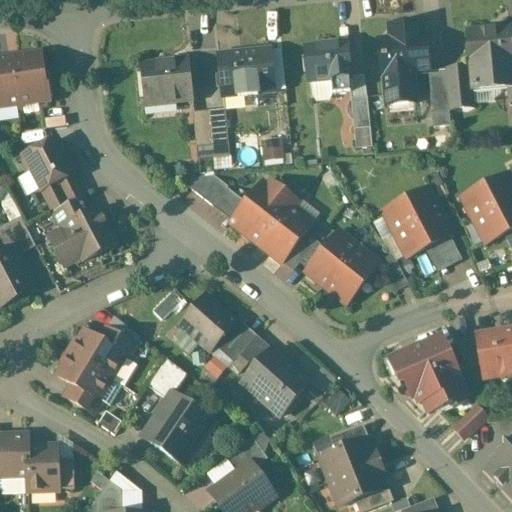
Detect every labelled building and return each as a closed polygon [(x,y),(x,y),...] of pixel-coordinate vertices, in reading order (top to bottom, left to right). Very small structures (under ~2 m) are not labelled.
[(391,40),(379,41),(383,79),(384,78),(386,98),(415,96),(413,76),(429,74),(426,37),(420,38),(419,26),(390,29),(391,40)] [(511,58),(509,29),(468,33),(471,69),(509,66),(511,65),(511,58)] [(346,45),(306,49),(310,84),(330,82),(332,97),(351,95),(346,45)] [(270,53),(218,58),(222,97),(224,97),(223,94),(273,89),(273,92),(274,92),(270,53)] [(0,60),(0,108),(47,102),(40,55),(0,60)] [(189,61),(155,65),(155,66),(141,67),(145,107),(193,102),(189,61)] [(509,66),(471,69),(471,76),(472,76),(474,95),(511,91),(509,66)] [(471,76),(446,79),(448,102),(474,100),(474,95),(472,76),(471,76)] [(446,79),(429,80),(432,114),(449,112),(448,102),(446,79)] [(367,98),(351,100),(354,131),(370,129),(367,98)] [(225,111),(208,113),(211,147),(228,145),(225,111)] [(449,112),(432,114),(433,129),(451,127),(449,112)] [(208,113),(193,114),(196,148),(211,147),(208,113)] [(287,159),(285,137),(264,138),(265,161),(287,159)] [(56,141),(24,157),(24,159),(23,164),(29,177),(36,179),(38,178),(43,189),(41,190),(40,191),(41,193),(44,191),(71,178),(74,176),(56,141)] [(511,183),(508,176),(462,200),(474,222),(468,226),(475,223),(486,246),(505,236),(511,232),(511,183)] [(71,178),(44,191),(55,214),(82,200),(82,199),(71,178)] [(215,178),(179,182),(212,208),(213,209),(228,190),(228,189),(215,178)] [(297,204),(271,184),(268,188),(263,185),(247,205),(232,224),(231,226),(282,265),(283,264),(300,241),(314,225),(294,209),(297,204)] [(228,190),(213,209),(232,224),(247,205),(228,190)] [(429,190),(383,214),(395,237),(389,239),(390,240),(395,237),(407,260),(426,250),(449,238),(453,236),(429,190)] [(82,200),(55,214),(53,215),(61,231),(66,228),(71,237),(55,245),(52,240),(50,241),(64,268),(82,259),(84,263),(117,246),(98,210),(92,213),(85,198),(82,199),(82,200)] [(20,219),(0,229),(0,240),(6,252),(12,249),(17,258),(35,249),(20,219)] [(358,250),(338,234),(325,251),(308,271),(306,274),(346,307),(379,267),(359,251),(363,246),(362,245),(358,250)] [(449,238),(426,250),(438,274),(461,261),(449,238)] [(300,241),(283,264),(293,272),(299,264),(310,249),(300,241)] [(310,249),(299,264),(308,271),(325,251),(315,243),(310,249)] [(6,252),(0,255),(0,309),(34,292),(28,280),(31,276),(29,275),(30,274),(26,267),(25,268),(25,265),(20,265),(17,258),(12,249),(6,252)] [(408,287),(396,264),(385,270),(397,293),(408,287)] [(205,298),(180,326),(211,353),(215,348),(235,324),(205,298)] [(256,337),(238,321),(235,324),(215,348),(232,363),(233,364),(239,356),(256,337)] [(139,340),(119,324),(113,335),(134,347),(139,340)] [(106,330),(99,342),(84,333),(77,344),(75,343),(72,349),(70,348),(67,353),(111,380),(111,381),(121,387),(122,387),(122,386),(112,380),(124,359),(127,361),(135,348),(113,335),(106,330)] [(511,333),(478,340),(482,366),(483,374),(500,371),(501,379),(511,376),(511,333)] [(256,337),(239,356),(255,370),(272,351),(256,337)] [(441,340),(386,364),(387,366),(391,364),(400,386),(405,384),(411,397),(415,395),(419,406),(424,404),(429,416),(467,399),(441,340)] [(478,340),(457,344),(467,368),(482,366),(478,340)] [(232,363),(215,348),(211,353),(228,368),(232,363)] [(255,370),(242,386),(279,419),(310,384),(272,351),(255,370)] [(111,380),(67,353),(64,359),(65,360),(62,365),(64,366),(57,377),(71,386),(98,403),(99,401),(111,381),(111,380)] [(124,359),(112,380),(122,386),(122,387),(124,388),(137,367),(127,361),(124,359)] [(173,397),(187,377),(166,361),(147,389),(167,402),(172,396),(173,397)] [(121,387),(111,381),(99,401),(101,403),(101,402),(109,407),(121,387)] [(98,403),(71,386),(64,398),(93,416),(101,403),(99,401),(98,403)] [(328,401),(342,417),(356,406),(342,389),(328,401)] [(173,397),(172,396),(167,402),(143,439),(185,469),(193,456),(198,459),(210,441),(205,438),(214,425),(173,397)] [(477,409),(454,431),(464,441),(487,419),(477,409)] [(108,411),(101,423),(116,432),(124,419),(108,411)] [(363,427),(330,440),(335,454),(365,442),(366,443),(369,442),(363,427)] [(57,448),(28,449),(27,437),(0,437),(0,482),(28,481),(28,493),(58,492),(57,461),(57,448)] [(252,439),(224,462),(235,475),(250,465),(254,470),(268,461),(252,439)] [(335,454),(320,460),(330,484),(378,465),(376,459),(374,459),(372,453),(370,454),(366,443),(365,442),(335,454)] [(511,445),(484,472),(511,502),(511,445)] [(74,491),(74,461),(57,461),(58,492),(74,491)] [(235,475),(209,494),(222,511),(248,511),(256,507),(259,511),(276,500),(254,470),(250,465),(235,475)] [(378,465),(330,484),(340,508),(354,502),(384,490),(384,489),(379,478),(381,478),(379,472),(381,471),(378,465)] [(109,483),(95,503),(95,511),(121,511),(121,493),(109,483)] [(384,490),(354,502),(358,511),(370,511),(393,503),(387,488),(384,489),(384,490)] [(438,511),(434,500),(404,511),(438,511)]
